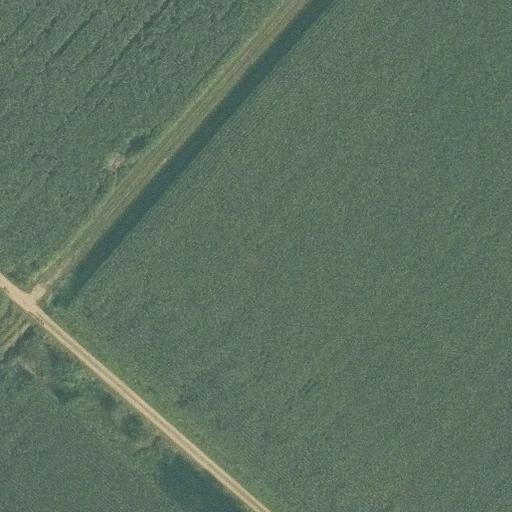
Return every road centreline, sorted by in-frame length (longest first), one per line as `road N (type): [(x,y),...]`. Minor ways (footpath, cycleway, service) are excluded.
road 1 (track): [(32,312),(306,0)]
road 2 (track): [(32,312),(261,511)]
